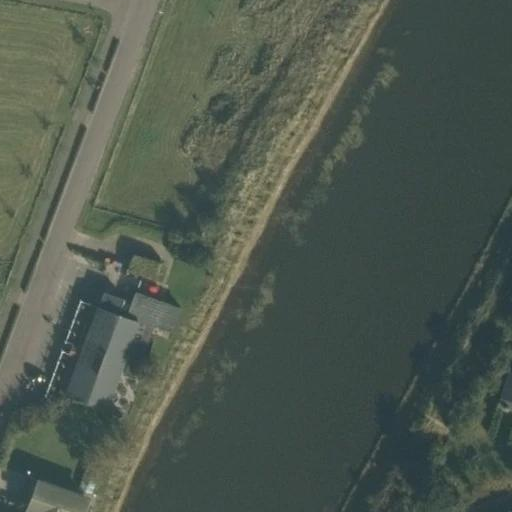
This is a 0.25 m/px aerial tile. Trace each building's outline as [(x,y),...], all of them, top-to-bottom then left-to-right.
[(154,280),(161,262),(133,251),(126,270),(154,280)] [(97,306),(65,392),(106,407),(126,351),(141,357),(154,320),(173,327),(180,308),(135,291),(125,316),(117,313),(122,298),(103,291),(97,306)] [(127,362),(123,373),(133,376),(137,366),(127,362)] [(511,371),(510,370),(500,401),(511,404),(511,371)] [(77,487),(92,492),(97,477),(83,471),(77,487)] [(78,511),(84,497),(39,481),(29,507),(38,511),(37,511),(78,511)]
